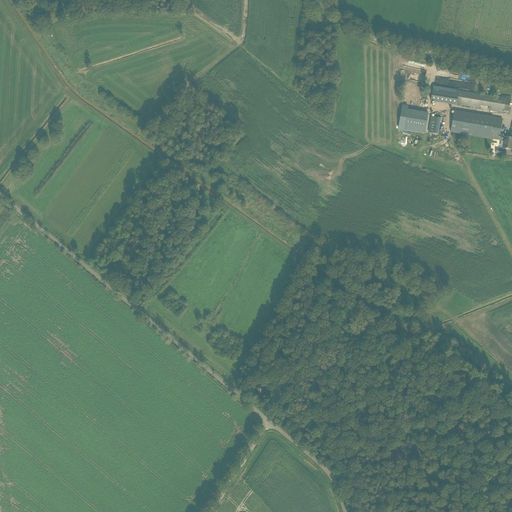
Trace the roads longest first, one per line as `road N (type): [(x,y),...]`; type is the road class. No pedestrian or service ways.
road 1 (unclassified): [(268,423),(0,194)]
road 2 (unclassified): [(511,71),(390,45),(319,0)]
road 3 (unclassified): [(345,511),(327,470),(268,423)]
